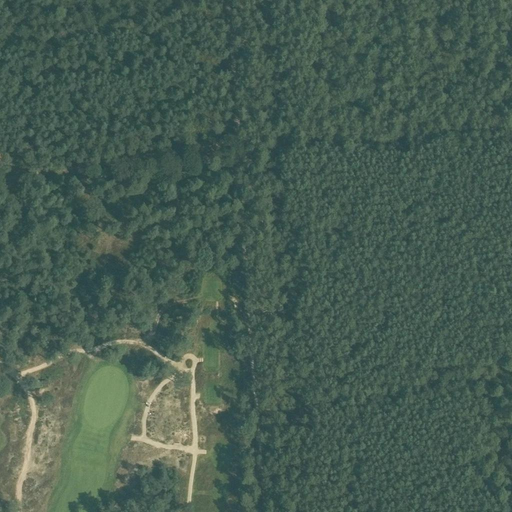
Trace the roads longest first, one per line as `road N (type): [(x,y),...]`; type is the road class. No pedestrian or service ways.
road 1 (track): [(0,181),(236,145)]
road 2 (track): [(236,145),(229,0)]
